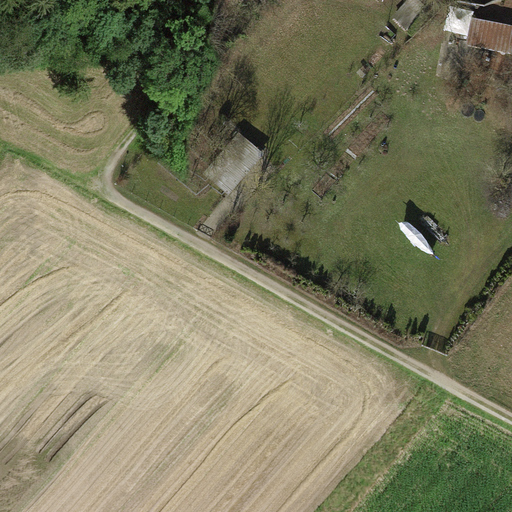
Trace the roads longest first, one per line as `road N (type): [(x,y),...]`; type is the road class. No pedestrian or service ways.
road 1 (track): [(511,419),(94,184)]
road 2 (track): [(94,184),(211,33),(208,0)]
